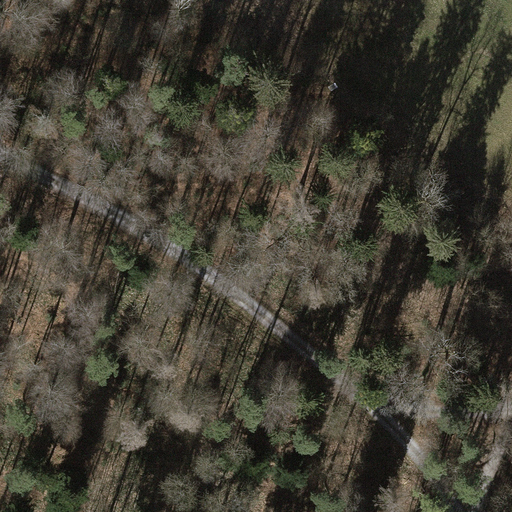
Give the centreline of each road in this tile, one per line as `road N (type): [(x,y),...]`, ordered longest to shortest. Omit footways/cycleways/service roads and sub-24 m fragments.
road 1 (track): [(0,150),(147,237),(368,400)]
road 2 (track): [(469,505),(368,400),(511,411)]
